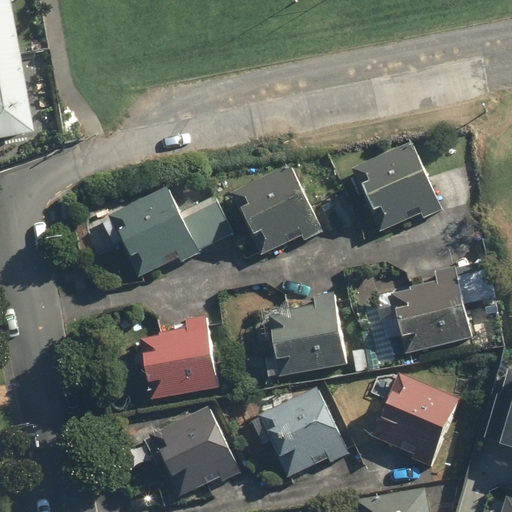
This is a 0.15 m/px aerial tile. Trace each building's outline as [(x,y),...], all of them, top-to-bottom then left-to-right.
[(15,0),(0,0),(0,138),(38,132),(15,0)] [(447,208),(420,143),(363,167),(389,232),(447,208)] [(302,158),(240,182),(270,255),(331,231),(302,158)] [(225,205),(191,219),(175,184),(117,211),(148,277),(205,250),(205,248),(237,234),(225,205)] [(491,262),(458,268),(440,274),(443,280),(405,294),(428,355),(483,334),(476,316),(500,314),(491,262)] [(335,306),(273,320),(287,378),(349,364),(335,306)] [(226,386),(211,317),(188,321),(190,329),(149,337),(162,399),(226,386)] [(458,404),(404,381),(377,445),(431,468),(458,404)] [(326,387),(263,416),(292,479),(356,450),(326,387)] [(511,392),(502,389),(478,458),(511,469),(511,392)] [(150,435),(170,483),(220,462),(227,478),(247,470),(220,406),(150,435)] [(438,511),(435,488),(365,499),(367,511),(438,511)]
